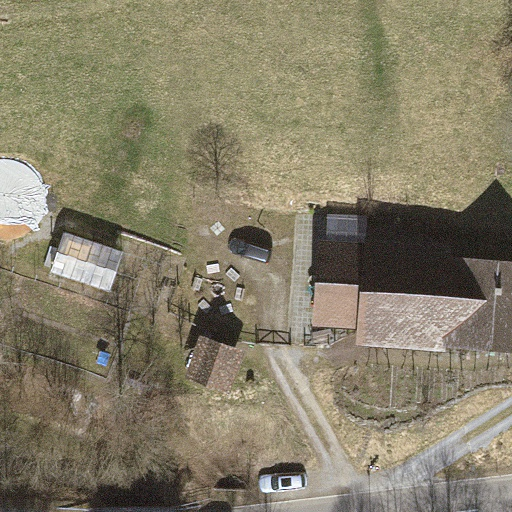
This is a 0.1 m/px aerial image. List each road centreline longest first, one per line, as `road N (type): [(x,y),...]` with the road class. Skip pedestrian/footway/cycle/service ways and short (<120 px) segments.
road 1 (track): [(278,344),(358,511)]
road 2 (track): [(511,409),(434,458),(380,511)]
